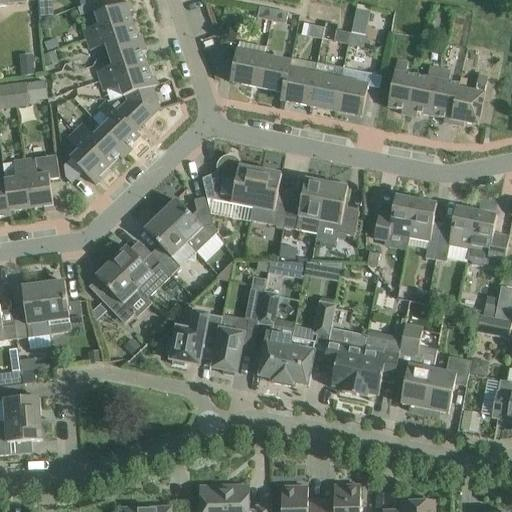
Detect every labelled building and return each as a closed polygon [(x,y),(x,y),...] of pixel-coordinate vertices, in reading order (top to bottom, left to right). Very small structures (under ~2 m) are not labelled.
[(26,3),(26,0),(0,0),(0,8),(8,8),(8,4),(26,3)] [(88,42),(134,26),(130,13),(133,11),(130,3),(96,15),(100,26),(75,34),(79,44),(88,41),(88,42)] [(39,7),(40,21),(55,17),(54,6),(39,7)] [(271,22),(273,10),(261,8),(258,20),(271,22)] [(273,10),(271,22),(287,25),(290,14),(273,10)] [(138,39),(136,31),(134,26),(88,42),(91,52),(107,47),(110,57),(144,45),(142,38),(138,39)] [(326,29),(311,26),(309,38),(324,41),(326,29)] [(351,34),(339,32),(337,32),(335,43),(348,46),(351,34)] [(364,49),(367,37),(351,34),(348,46),(364,49)] [(45,44),(48,52),(60,48),(57,40),(45,44)] [(148,66),(144,57),(143,53),(147,52),(144,45),(110,57),(114,67),(90,75),(93,85),(101,83),(148,66)] [(264,58),(258,57),(238,53),(232,84),(258,89),(264,58)] [(34,54),(20,55),(22,76),(36,74),(34,54)] [(291,64),(264,58),(258,89),(284,94),(291,64)] [(409,117),(416,78),(406,76),(408,64),(399,62),(388,109),(402,112),(402,116),(409,117)] [(309,108),(315,76),(290,72),(292,64),(291,64),(284,94),(283,102),(309,108)] [(335,113),(344,70),(318,64),(316,77),(315,76),(309,108),(335,113)] [(158,87),(157,82),(156,79),(152,80),(148,66),(101,83),(105,93),(120,88),(124,99),(127,98),(153,89),(153,88),(158,87)] [(440,70),(429,68),(427,81),(416,78),(409,117),(417,119),(418,115),(430,117),(440,70)] [(380,89),(382,77),(344,70),(335,113),(362,118),(366,99),(368,87),(380,89)] [(452,73),(440,70),(430,117),(445,120),(444,124),(450,125),(457,92),(458,87),(450,85),(452,73)] [(479,127),(483,107),(488,80),(478,78),(475,96),(457,92),(450,125),(464,128),(465,124),(479,127)] [(15,86),(18,109),(30,108),(27,85),(15,86)] [(0,103),(1,111),(18,109),(15,86),(0,87),(0,103)] [(118,114),(137,133),(161,110),(153,89),(127,98),(129,104),(118,114)] [(137,133),(118,114),(108,103),(100,111),(111,123),(103,130),(128,156),(133,151),(131,148),(141,138),(137,133)] [(103,130),(96,138),(95,138),(84,126),(76,133),(110,168),(120,158),(123,161),(128,156),(103,130)] [(100,177),(110,168),(76,133),(68,141),(79,153),(72,161),(96,186),(103,180),(100,177)] [(52,187),(51,182),(50,181),(60,180),(57,158),(36,161),(36,160),(25,162),(32,210),(45,209),(46,213),(55,212),(52,187)] [(225,179),(226,180),(225,187),(223,187),(221,202),(254,209),(262,172),(241,168),(241,167),(240,165),(239,163),(238,161),(236,160),(235,159),(233,159),(231,158),(229,158),(227,158),(226,159),(224,160),(222,161),(221,163),(220,164),(220,165),(219,167),(219,169),(219,171),(219,172),(220,174),(221,176),(223,178),(225,179)] [(11,213),(32,210),(25,162),(15,163),(17,180),(6,182),(7,187),(11,218),(12,218),(11,213)] [(285,229),(291,200),(278,197),(282,176),(262,172),(254,209),(266,211),(264,226),(285,229)] [(328,185),(306,181),(302,202),(291,200),(285,229),(306,233),(318,236),(320,229),(328,185)] [(345,210),(345,209),(349,189),(328,185),(320,229),(339,233),(339,234),(355,237),(360,213),(345,210)] [(0,219),(11,218),(7,187),(0,187),(0,219)] [(410,239),(417,202),(396,198),(393,216),(380,214),(375,242),(390,245),(392,235),(410,239)] [(214,226),(212,218),(207,199),(195,201),(197,212),(192,217),(177,202),(162,217),(197,254),(220,233),(214,226)] [(443,229),(434,227),(438,206),(417,202),(410,239),(430,242),(427,260),(437,262),(443,229)] [(470,250),(477,214),(457,210),(453,230),(443,229),(437,262),(448,264),(451,246),(470,250)] [(510,238),(494,235),(498,217),(477,214),(470,250),(468,262),(472,263),(474,266),(483,268),(486,265),(490,266),(490,265),(505,267),(510,238)] [(183,266),(197,254),(162,217),(146,232),(161,247),(152,256),(172,277),(183,266)] [(281,247),(280,259),(296,261),(298,249),(281,247)] [(172,277),(152,256),(144,264),(128,248),(113,263),(139,291),(154,275),(164,285),(172,277)] [(378,268),(380,256),(370,254),(368,267),(378,268)] [(146,297),(139,291),(113,263),(97,278),(112,293),(103,302),(127,326),(137,316),(132,310),(146,297)] [(254,279),(252,291),(265,294),(267,281),(254,279)] [(85,332),(83,323),(81,303),(69,305),(66,283),(45,286),(51,337),(72,334),(85,332)] [(17,342),(51,337),(45,286),(23,289),(26,310),(13,312),(17,342)] [(511,289),(502,288),(496,319),(508,322),(511,322),(511,319),(511,289)] [(281,296),(266,292),(259,323),(259,325),(272,327),(275,328),(276,322),(281,296)] [(0,344),(17,342),(13,312),(2,313),(0,301),(0,344)] [(330,338),(332,330),(336,307),(321,304),(314,335),(330,338)] [(101,305),(92,314),(96,324),(108,313),(101,305)] [(497,307),(487,305),(485,317),(495,319),(497,307)] [(176,340),(170,339),(167,351),(173,353),(172,362),(175,362),(174,366),(184,368),(185,364),(200,367),(201,360),(215,363),(221,328),(223,319),(203,315),(194,314),(192,326),(187,331),(178,329),(176,340)] [(417,316),(417,325),(426,326),(426,335),(434,335),(435,316),(417,316)] [(485,317),(482,317),(478,334),(510,340),(511,328),(511,322),(508,322),(496,319),(495,319),(485,317)] [(221,328),(215,363),(214,370),(225,372),(224,376),(235,378),(235,374),(237,374),(242,349),(254,351),(259,325),(259,323),(241,320),(234,324),(231,330),(221,328)] [(293,339),(296,326),(276,322),(275,328),(272,327),(268,344),(261,378),(274,380),(273,384),(284,386),(293,339)] [(434,371),(438,352),(421,348),(425,329),(407,325),(403,344),(402,344),(401,353),(412,355),(402,406),(413,408),(412,411),(415,413),(418,414),(425,416),(434,371)] [(355,396),(367,337),(332,330),(330,338),(325,365),(337,368),(333,388),(343,390),(343,394),(355,396)] [(369,338),(367,337),(355,396),(368,399),(368,395),(379,397),(383,377),(395,380),(401,353),(402,344),(385,341),(383,341),(376,346),(373,349),(373,351),(366,350),(369,338)] [(316,344),(293,339),(284,386),(295,389),(295,385),(308,387),(315,353),(316,344)] [(135,340),(125,349),(132,356),(141,347),(135,340)] [(18,350),(10,351),(13,375),(21,374),(18,350)] [(447,374),(434,371),(425,416),(428,417),(435,417),(438,416),(439,413),(449,415),(455,386),(467,388),(472,362),(450,358),(447,374)] [(35,371),(22,372),(23,384),(37,382),(35,371)] [(511,384),(501,382),(494,419),(511,422),(511,384)] [(6,423),(41,420),(40,398),(20,400),(5,401),(6,423)] [(6,423),(0,423),(0,457),(12,457),(12,444),(43,442),(41,420),(6,423)] [(361,511),(361,507),(361,487),(335,488),(335,503),(322,503),(322,511),(361,511)] [(272,511),(272,507),(256,508),(257,511),(250,511),(249,488),(201,489),(202,511),(272,511)] [(322,511),(322,503),(309,503),(309,488),(283,489),(283,511),(322,511)] [(434,511),(435,503),(402,504),(402,511),(434,511)]
